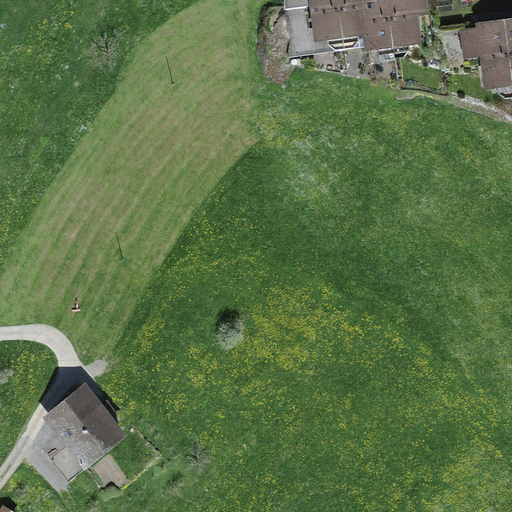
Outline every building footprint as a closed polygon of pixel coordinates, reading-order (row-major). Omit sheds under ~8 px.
[(304,0),(287,0),(289,9),(306,6),(304,0)] [(343,37),(338,0),(313,0),(318,40),(343,37)] [(338,0),(343,37),(369,34),(364,0),(338,0)] [(396,46),(390,0),(364,0),(369,34),(371,49),(396,46)] [(390,0),(396,46),(418,43),(414,15),(425,14),(423,0),(390,0)] [(487,89),(511,85),(511,84),(504,25),(479,28),(479,31),(465,33),(469,57),(482,55),(487,89)] [(91,385),(45,416),(77,462),(123,431),(91,385)]
